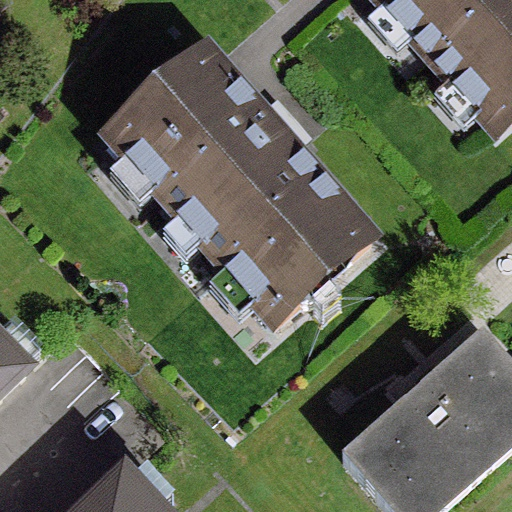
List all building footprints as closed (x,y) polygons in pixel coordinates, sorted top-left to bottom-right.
[(511,0),(367,0),(490,139),(507,124),(511,125),(511,0)] [(130,123),(131,124),(104,148),(269,334),(296,311),(297,312),(305,312),(317,302),(317,294),(316,293),(366,249),(288,160),(285,158),(283,160),(253,126),(256,124),(201,62),(152,106),(151,104),(142,104),(130,114),(130,123)] [(415,397),(401,410),(337,466),(376,511),(443,511),(511,452),(511,381),(477,342),(415,397)] [(0,400),(20,381),(0,360),(0,400)] [(145,511),(120,485),(91,511),(145,511)]
